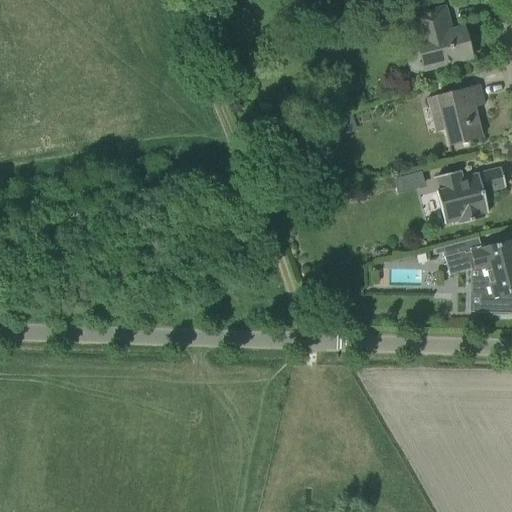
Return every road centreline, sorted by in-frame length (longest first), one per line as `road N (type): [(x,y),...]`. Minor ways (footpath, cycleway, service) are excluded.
road 1 (track): [(174,0),(311,340)]
road 2 (unclassified): [(337,341),(0,330)]
road 3 (unclassified): [(337,341),(511,345)]
